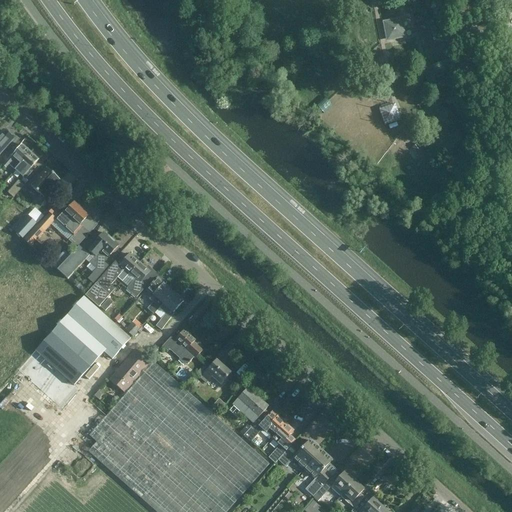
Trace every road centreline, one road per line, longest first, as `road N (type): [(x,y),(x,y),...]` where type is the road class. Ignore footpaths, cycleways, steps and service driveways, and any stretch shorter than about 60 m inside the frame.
road 1 (trunk): [(48,0),(134,103),(511,448)]
road 2 (residential): [(462,511),(0,97)]
road 3 (trunk): [(511,411),(182,114),(86,0)]
